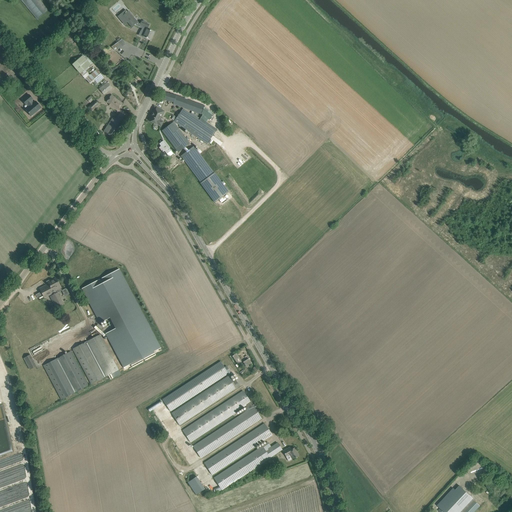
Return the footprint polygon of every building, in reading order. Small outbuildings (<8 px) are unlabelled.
[(20,0),(36,19),(48,10),(40,0),(20,0)] [(127,22),(132,28),(135,25),(142,28),(141,31),(145,33),(143,37),(150,40),(154,32),(147,29),(149,25),(146,23),(146,22),(145,22),(145,21),(144,21),(143,21),(142,21),(142,22),(141,21),(140,23),(138,22),(129,11),(127,12),(126,10),(118,17),(125,24),(127,22)] [(123,40),(111,45),(113,50),(125,44),(123,40)] [(92,63),(84,54),(72,64),(81,75),(90,67),(89,66),(92,63)] [(101,75),(96,70),(86,78),(91,83),(101,75)] [(112,88),(107,82),(99,89),(104,95),(112,88)] [(176,96),(164,93),(159,91),(157,97),(174,103),(173,105),(192,111),(191,114),(183,109),(175,121),(176,122),(175,124),(173,122),(162,131),(178,152),(190,144),(182,134),(186,129),(207,144),(213,135),(216,137),(218,133),(209,126),(209,125),(201,119),(200,120),(197,118),(198,117),(193,114),(194,112),(202,115),(202,113),(204,114),(206,110),(204,110),(205,106),(176,96)] [(29,107),(26,110),(31,116),(41,108),(36,101),(33,103),(32,101),(33,100),(29,95),(22,100),(26,105),(27,105),(29,107)] [(111,95),(106,102),(110,105),(109,105),(117,111),(122,103),(118,101),(115,98),(111,95)] [(100,104),(100,103),(98,100),(96,100),(88,108),(92,112),(100,104)] [(159,115),(161,110),(157,108),(156,108),(157,108),(155,111),(154,110),(149,121),(157,125),(161,127),(163,122),(159,120),(161,116),(159,115)] [(114,138),(129,116),(121,111),(116,119),(113,117),(106,127),(104,132),(114,138)] [(161,146),(159,148),(163,153),(165,151),(167,154),(171,151),(163,141),(159,144),(161,146)] [(228,193),(214,173),(194,146),(181,156),(201,183),(215,202),(219,199),(222,204),(227,200),(225,198),(226,197),(225,195),(228,193)] [(123,367),(161,347),(120,270),(82,289),(100,323),(115,315),(120,326),(105,334),(123,367)] [(60,288),(58,283),(55,278),(52,280),(51,279),(46,282),(49,287),(35,295),(37,298),(43,295),(45,297),(51,295),(51,296),(49,296),(56,309),(64,304),(58,292),(62,290),(60,288)] [(91,384),(119,370),(100,334),(72,349),(91,384)] [(71,352),(44,366),(62,400),(88,385),(71,352)] [(37,366),(30,354),(23,358),(29,370),(37,366)] [(233,356),(238,364),(241,361),(236,354),(233,356)] [(247,367),(247,366),(252,363),(248,359),(243,362),(247,367)] [(226,366),(224,367),(220,361),(162,399),(170,411),(230,372),(226,366)] [(172,413),(180,425),(240,386),(236,380),(233,382),(229,376),(172,413)] [(191,442),(194,445),(193,446),(194,447),(201,458),(257,421),(261,419),(254,408),(256,407),(252,400),(250,401),(243,391),(183,431),(190,443),(191,442)] [(212,475),(268,438),(272,435),(264,423),(204,463),(212,475)] [(222,489),(278,452),(282,450),(277,443),(265,451),(262,446),(214,478),(222,489)] [(292,459),(294,458),(299,455),(294,448),(291,449),(290,447),(283,451),(286,456),(289,461),(292,459)] [(196,495),(205,489),(197,476),(188,482),(196,495)] [(510,482),(502,476),(500,479),(508,485),(510,482)] [(454,488),(437,506),(440,509),(439,511),(440,511),(474,511),(480,506),(473,499),(460,486),(456,490),(454,488)]
